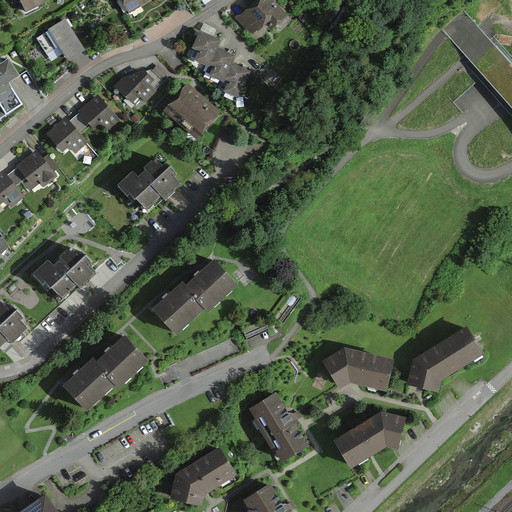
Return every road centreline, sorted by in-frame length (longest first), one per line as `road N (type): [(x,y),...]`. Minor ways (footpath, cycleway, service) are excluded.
road 1 (residential): [(0,372),(35,357),(195,210),(235,150)]
road 2 (residential): [(0,498),(166,399),(266,357)]
road 3 (residential): [(0,152),(84,78),(161,44),(228,0)]
road 4 (residential): [(360,511),(490,388)]
